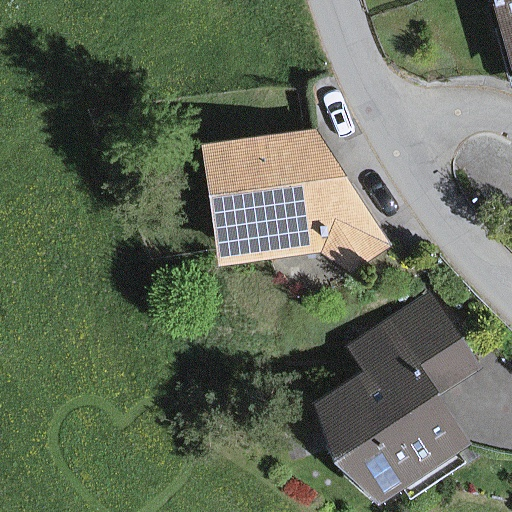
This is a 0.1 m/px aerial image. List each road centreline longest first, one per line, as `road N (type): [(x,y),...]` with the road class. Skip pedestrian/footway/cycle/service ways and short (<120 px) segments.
road 1 (residential): [(511,283),(452,217),(400,137)]
road 2 (residential): [(400,137),(336,0)]
road 3 (residential): [(511,120),(479,109),(448,111),(400,137)]
